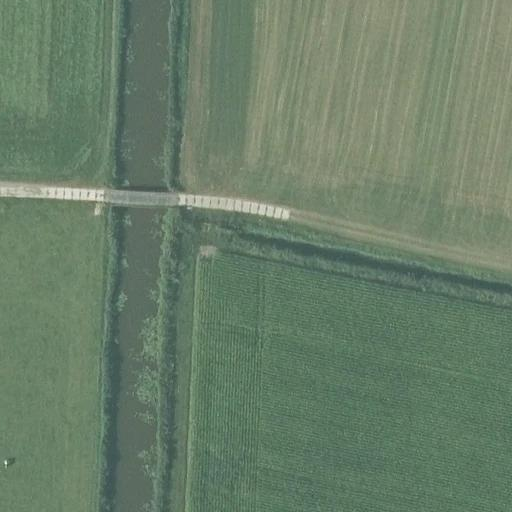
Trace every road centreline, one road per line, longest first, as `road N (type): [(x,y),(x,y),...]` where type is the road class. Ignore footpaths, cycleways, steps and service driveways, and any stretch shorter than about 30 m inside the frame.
road 1 (track): [(207,202),(189,511)]
road 2 (track): [(286,211),(0,188)]
